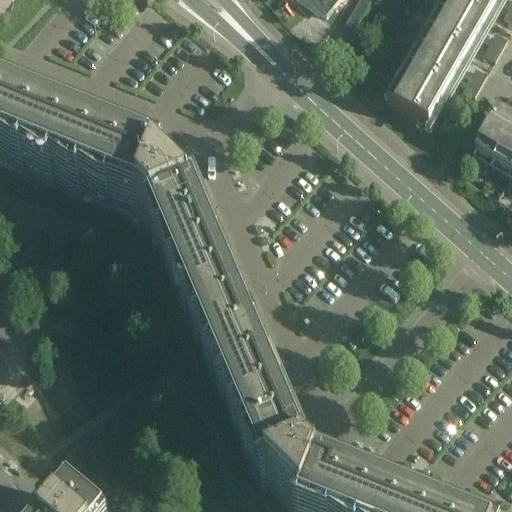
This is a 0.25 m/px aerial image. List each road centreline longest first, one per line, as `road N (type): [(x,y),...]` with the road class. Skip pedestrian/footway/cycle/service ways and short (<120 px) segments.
road 1 (residential): [(218,142),(214,175),(323,442)]
road 2 (secondary): [(278,78),(484,266)]
road 3 (residential): [(323,442),(484,266)]
road 4 (residential): [(0,65),(92,91),(218,142)]
road 5 (residential): [(323,442),(348,465),(468,511)]
